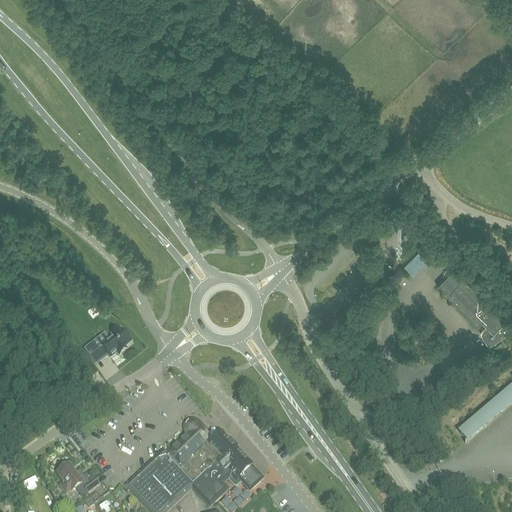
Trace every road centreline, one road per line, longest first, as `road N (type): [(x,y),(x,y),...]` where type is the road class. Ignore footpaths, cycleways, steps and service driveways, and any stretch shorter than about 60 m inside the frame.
road 1 (secondary): [(216,280),(55,68),(0,16)]
road 2 (secondary): [(0,60),(200,291)]
road 3 (unclassified): [(421,511),(312,345),(280,271)]
road 4 (unclassified): [(171,353),(129,278),(102,249),(0,186)]
road 5 (secondary): [(372,511),(243,333)]
road 6 (unclassified): [(314,511),(239,416),(171,353)]
road 7 (unclassified): [(0,471),(171,353)]
road 8 (unclassified): [(280,271),(416,162)]
road 9 (unclassified): [(511,290),(445,223),(440,193)]
